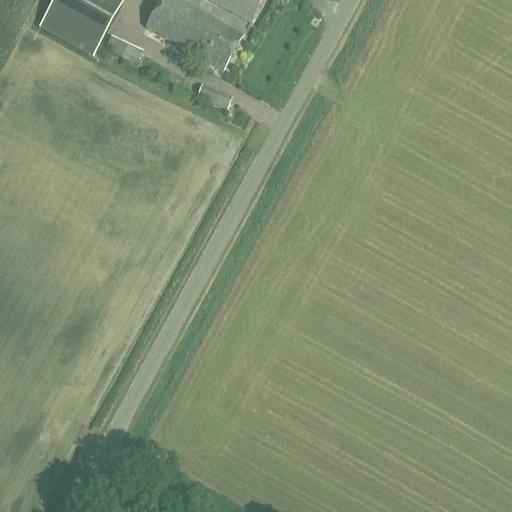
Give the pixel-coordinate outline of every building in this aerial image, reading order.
[(96,64),(125,13),(101,0),(55,0),(38,31),(81,56),(96,64)] [(224,72),(243,38),(174,0),(162,0),(146,29),(224,72)] [(204,0),(250,25),(263,0),(204,0)] [(136,67),(142,54),(111,39),(105,52),(136,67)] [(227,112),(232,99),(202,86),(197,100),(227,112)]
